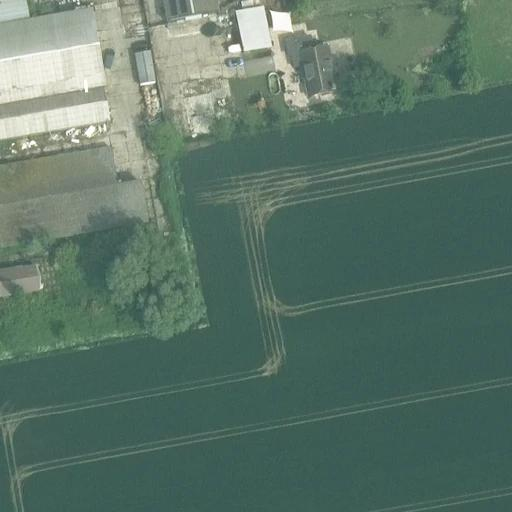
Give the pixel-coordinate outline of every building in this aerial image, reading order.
[(30,23),(28,11),(26,0),(0,0),(0,142),(111,124),(92,12),(30,23)] [(162,0),(166,22),(218,13),(215,0),(162,0)] [(245,54),(271,48),(263,11),(236,18),(245,54)] [(328,50),(313,53),(310,39),(286,43),(289,58),(292,57),(295,69),(302,68),(309,99),(336,94),(328,50)] [(135,57),(140,87),(155,84),(149,54),(135,57)] [(0,251),(148,225),(141,185),(121,189),(121,186),(118,187),(118,189),(117,189),(110,150),(0,169),(0,251)] [(0,299),(40,293),(37,268),(0,272),(0,299)]
